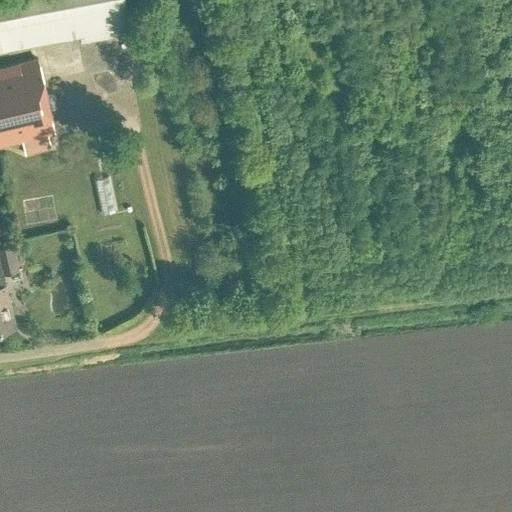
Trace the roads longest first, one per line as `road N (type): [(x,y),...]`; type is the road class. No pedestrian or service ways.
road 1 (track): [(148,332),(511,293)]
road 2 (unclassified): [(0,356),(148,332)]
